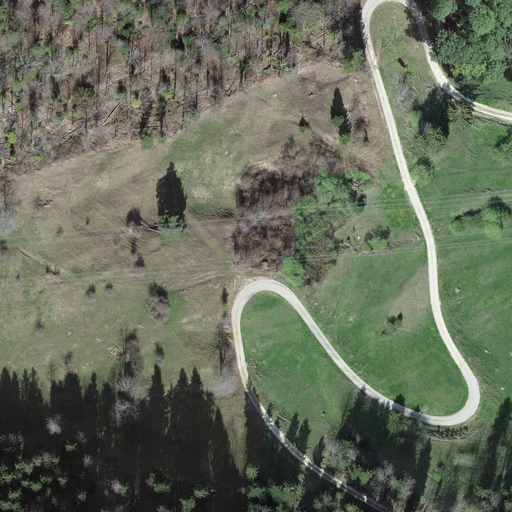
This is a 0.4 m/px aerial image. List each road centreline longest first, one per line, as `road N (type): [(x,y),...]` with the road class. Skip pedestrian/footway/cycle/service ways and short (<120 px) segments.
road 1 (track): [(382,511),(305,463),(273,431),(251,400),(231,334),(232,303),(246,286),(267,281),(287,291),(374,398),(445,423),(466,418),(475,405),(463,364),(445,341),(431,247),(365,49),(362,13),(370,0)]
road 2 (track): [(408,0),(447,89),(511,116)]
road 3 (track): [(246,286),(215,274),(140,291),(109,289)]
